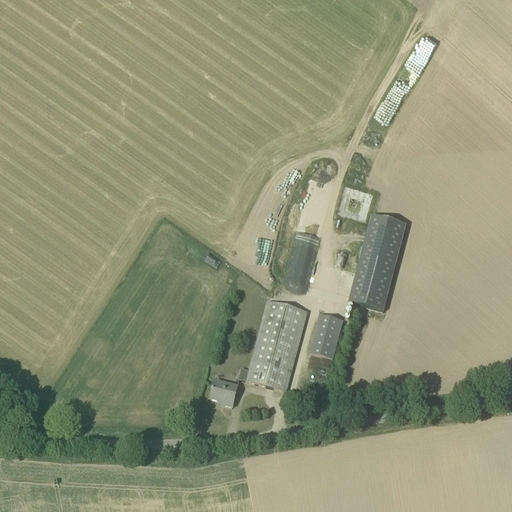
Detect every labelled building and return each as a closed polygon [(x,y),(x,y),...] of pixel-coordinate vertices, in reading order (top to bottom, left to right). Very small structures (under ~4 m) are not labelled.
[(316,248),(328,197),(315,194),(303,245),(316,248)] [(408,228),(372,218),(349,306),(384,315),(408,228)] [(285,394),(307,314),(268,304),(249,373),(241,371),(238,382),(285,394)] [(343,324),(319,317),(309,356),(332,362),(343,324)] [(237,389),(214,383),(210,401),(224,405),(224,408),(232,410),(237,389)]
